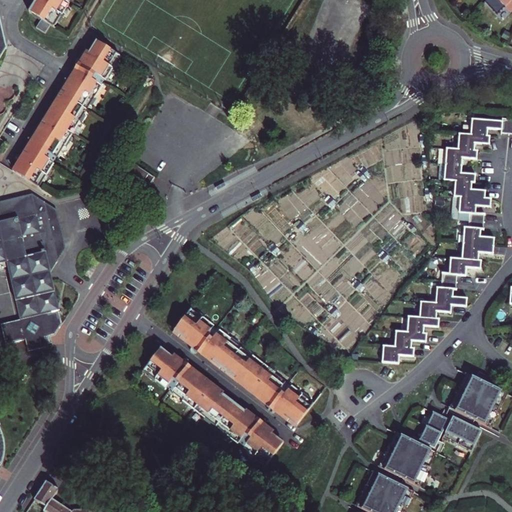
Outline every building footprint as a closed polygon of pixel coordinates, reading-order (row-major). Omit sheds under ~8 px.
[(39,0),(32,12),(43,19),(38,28),(46,33),(52,25),(55,26),(58,21),(61,23),(65,16),(62,14),(71,0),(39,0)] [(511,0),(499,0),(511,13),(511,12),(511,0)] [(0,60),(8,47),(0,11),(0,60)] [(119,58),(94,43),(63,94),(87,109),(89,104),(93,106),(98,99),(95,97),(112,68),(115,70),(120,63),(117,62),(119,58)] [(63,94),(61,97),(15,172),(40,187),(44,180),(46,181),(50,176),(47,174),(65,145),(67,147),(72,139),(70,138),(80,121),(82,122),(86,116),(84,115),(87,109),(63,94)] [(511,119),(503,119),(503,122),(473,120),(472,135),(460,134),(459,150),(447,149),(445,181),(456,181),(454,197),(461,198),(460,213),(469,213),(468,229),(464,228),(462,260),(451,259),(450,275),(442,274),(441,288),(437,288),(436,304),(421,303),(420,318),(409,317),(408,333),(396,332),(395,347),(384,347),(383,362),(399,364),(399,355),(413,357),(413,353),(414,348),(412,348),(412,341),(426,342),(426,337),(426,334),(424,334),(424,326),(438,327),(439,324),(439,320),(436,319),(437,312),(451,313),(451,309),(451,305),(467,306),(467,302),(467,299),(453,298),(453,289),(456,290),(457,275),(466,276),(466,268),(481,269),(482,265),(482,262),(479,262),(479,253),(493,255),(494,251),(494,243),(495,239),(481,238),(481,230),(485,230),(485,215),(476,214),(477,206),(491,208),(491,203),(491,200),(486,199),(486,195),(486,192),(471,191),(472,182),(475,183),(475,178),(476,176),(462,175),(463,159),(477,159),(478,155),(478,152),(475,152),(476,144),(490,145),(490,139),(490,137),(488,137),(488,130),(502,131),(502,133),(506,134),(511,134),(511,119)] [(123,175),(118,171),(113,179),(142,198),(147,191),(142,187),(145,182),(151,186),(156,178),(126,159),(122,166),(127,169),(123,175)] [(0,263),(9,262),(22,319),(61,310),(52,272),(65,251),(62,239),(65,239),(58,210),(33,194),(0,201),(0,263)] [(342,194),(338,197),(342,202),(346,198),(342,194)] [(311,216),(307,220),(311,224),(315,220),(311,216)] [(280,238),(276,242),(280,247),(284,243),(280,238)] [(389,247),(385,251),(389,255),(393,251),(389,247)] [(363,275),(359,279),(363,283),(367,279),(363,275)] [(337,303),(333,306),(337,311),(341,307),(337,303)] [(194,309),(176,331),(226,370),(243,347),(239,344),(240,342),(234,337),(233,339),(194,309)] [(64,323),(61,310),(22,319),(2,323),(7,344),(27,340),(29,351),(49,347),(47,337),(56,335),(64,323)] [(236,402),(165,346),(147,368),(152,372),(150,374),(156,379),(158,376),(186,399),(184,401),(190,405),(192,403),(207,415),(206,417),(212,423),(214,421),(218,424),(236,402)] [(243,347),(226,370),(298,425),(315,403),(310,399),(312,397),(305,392),(304,394),(276,373),(278,371),(271,365),(270,368),(253,355),(255,353),(249,349),(248,351),(243,347)] [(451,409),(492,428),(508,395),(467,375),(463,384),(451,409)] [(286,442),(236,402),(218,424),(224,428),(222,430),(228,434),(229,432),(257,454),(255,456),(262,461),(264,459),(269,463),(286,442)] [(449,420),(435,413),(428,427),(421,441),(435,447),(449,420)] [(482,432),(454,418),(444,438),(472,453),(482,432)] [(437,452),(396,433),(379,466),(420,487),(437,452)] [(395,483),(374,472),(357,506),(370,511),(404,511),(415,493),(395,483)] [(47,481),(35,500),(47,506),(44,511),(46,511),(89,511),(90,510),(74,509),(72,511),(71,511),(53,499),(59,489),(47,481)]
